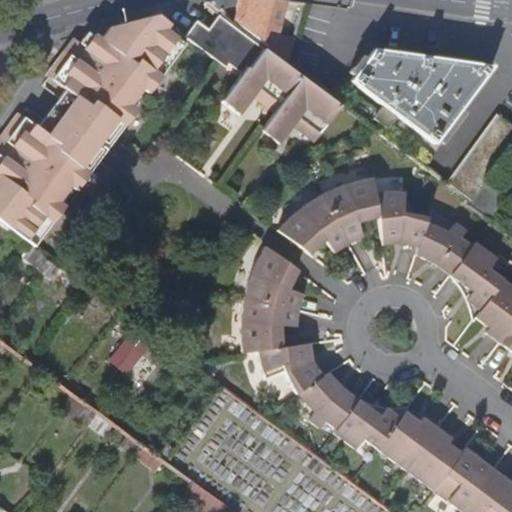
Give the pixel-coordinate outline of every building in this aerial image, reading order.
[(226,18),(221,0),(213,0),(205,2),(219,12),(226,18)] [(236,19),(238,0),(221,0),(226,18),(235,25),(236,19)] [(277,33),(285,0),(284,0),(238,0),(236,19),(274,47),(277,33)] [(248,63),(262,44),(235,25),(226,18),(219,12),(207,28),(237,50),(235,54),(248,63)] [(133,111),(127,107),(139,91),(144,95),(157,78),(150,72),(173,40),(161,31),(165,26),(151,16),(110,26),(105,32),(100,30),(94,39),(90,36),(88,38),(80,48),(76,45),(69,40),(59,53),(62,55),(56,63),(64,69),(53,85),(61,91),(50,107),(34,129),(25,123),(13,139),(4,133),(0,138),(0,226),(23,243),(41,220),(49,226),(61,209),(55,204),(67,188),(73,192),(106,147),(133,111)] [(237,50),(207,28),(196,19),(182,38),(225,68),(227,64),(235,54),(237,50)] [(289,65),(296,38),(277,33),(274,47),(272,52),(289,65)] [(80,48),(88,38),(83,35),(76,45),(80,48)] [(157,78),(181,46),(173,40),(150,72),(157,78)] [(278,107),(301,73),(296,70),(289,65),(272,52),(262,44),(248,63),(241,74),(221,101),(239,115),(251,97),(256,91),(278,107)] [(439,145),(497,65),(375,49),(352,80),(388,106),(379,119),(393,129),(402,116),(439,145)] [(44,79),(56,63),(62,55),(59,53),(42,77),(44,79)] [(241,74),(248,63),(235,54),(227,64),(241,74)] [(53,85),(64,69),(56,63),(44,79),(53,85)] [(317,136),(341,103),(301,73),(278,107),(273,113),(260,131),(278,144),(291,127),(296,121),(317,136)] [(278,107),(256,91),(251,97),(273,113),(278,107)] [(0,138),(4,133),(16,117),(14,115),(0,133),(0,138)] [(13,139),(25,123),(16,117),(4,133),(13,139)] [(476,204),(511,153),(511,127),(500,119),(452,186),(476,204)] [(317,136),(296,121),(291,127),(313,142),(317,136)] [(365,221),(365,211),(376,209),(377,218),(380,240),(398,238),(399,244),(407,246),(416,249),(414,255),(426,261),(435,266),(440,264),(452,271),(448,276),(449,278),(471,294),(464,301),(465,302),(478,312),(474,318),(483,325),(488,319),(492,322),(488,328),(484,334),(511,354),(511,352),(511,287),(486,268),(494,258),(473,242),(475,238),(454,222),(447,230),(425,223),(426,217),(401,210),(402,191),(395,188),(390,187),(388,186),(372,188),(371,178),(354,181),(339,186),(320,195),(309,201),(298,209),(287,219),(276,231),(301,250),(309,241),(317,247),(323,240),(332,253),(346,244),(360,237),(357,224),(365,221)] [(377,218),(376,209),(365,211),(365,221),(377,218)] [(31,249),(49,226),(41,220),(23,243),(31,249)] [(308,256),(317,247),(309,241),(301,250),(308,256)] [(378,416),(369,409),(363,403),(356,400),(353,404),(346,398),(344,395),(344,391),(342,388),(334,381),(327,373),(322,376),(317,371),(312,362),(311,360),(306,361),(302,344),(281,347),(272,348),(272,337),(281,336),(280,326),(295,326),(295,321),(296,313),(298,305),(301,294),(287,289),(290,281),(283,275),(289,266),(264,246),(255,260),(249,276),(243,292),(240,312),(239,326),(239,340),(240,353),(251,351),(255,370),(261,379),(278,372),(294,395),(299,392),(314,413),(308,420),(329,436),(331,433),(353,449),(360,438),(459,511),(511,511),(511,492),(510,491),(511,489),(511,483),(473,455),(467,459),(460,453),(453,449),(446,452),(442,449),(446,444),(450,439),(421,417),(418,422),(413,428),(409,426),(414,419),(404,412),(400,418),(390,411),(378,416)] [(48,262),(31,249),(23,260),(39,273),(48,262)] [(60,271),(48,262),(39,273),(52,282),(60,271)] [(452,271),(440,264),(435,266),(439,268),(448,276),(452,271)] [(290,281),(295,271),(289,266),(283,275),(290,281)] [(471,294),(449,278),(456,286),(464,298),(464,301),(471,294)] [(474,318),(478,312),(465,302),(468,310),(470,322),(474,318)] [(488,328),(492,322),(488,319),(483,325),(488,328)] [(281,347),(281,336),(272,337),(272,348),(281,347)] [(111,360),(127,371),(142,348),(126,338),(111,360)] [(311,360),(309,352),(308,343),(302,344),(306,361),(311,360)] [(195,361),(187,363),(200,373),(204,367),(195,361)] [(213,363),(204,367),(209,377),(217,373),(213,363)] [(53,379),(42,394),(77,419),(78,417),(88,404),(53,379)] [(356,400),(353,398),(347,394),(344,391),(344,395),(346,398),(353,404),(356,400)] [(400,418),(404,412),(408,408),(402,408),(394,409),(385,408),(373,406),(364,404),(363,403),(369,409),(378,416),(390,411),(400,418)] [(88,404),(78,417),(89,425),(99,412),(88,404)] [(114,424),(99,412),(89,425),(88,426),(104,438),(114,424)] [(413,428),(418,422),(414,419),(409,426),(413,428)] [(145,446),(128,434),(120,444),(137,457),(145,446)] [(453,449),(446,444),(442,449),(446,452),(453,449)] [(145,446),(137,457),(136,458),(154,472),(163,460),(145,446)] [(473,455),(463,448),(460,453),(467,459),(473,455)] [(200,511),(233,511),(192,482),(181,497),(200,511)]
